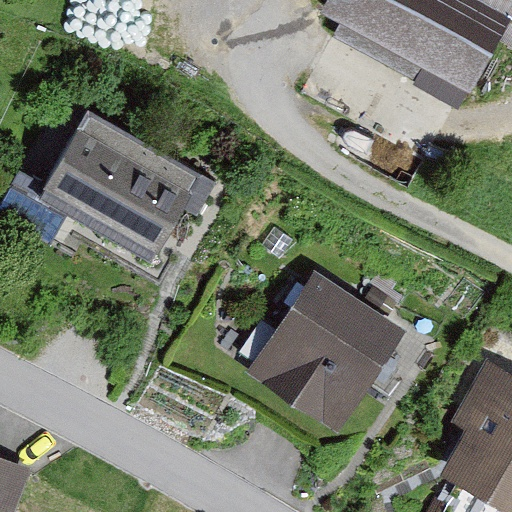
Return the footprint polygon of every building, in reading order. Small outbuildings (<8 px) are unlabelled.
[(204,32),(201,0),(105,0),(107,37),(204,32)] [(511,0),(322,0),(319,6),(342,18),(332,35),(461,107),(500,36),(511,43),(511,0)] [(44,180),(20,166),(0,200),(0,211),(50,241),(69,209),(152,257),(182,205),(197,214),(218,178),(89,103),(44,180)] [(274,226),(262,245),(280,257),(293,239),(274,226)] [(247,370),(339,431),(407,327),(315,267),(247,370)] [(397,301),(373,285),(365,298),(389,313),(397,301)] [(448,476),(427,511),(511,511),(511,368),(487,354),(449,420),(462,427),(438,470),(448,476)] [(0,453),(0,511),(13,511),(32,466),(0,453)]
